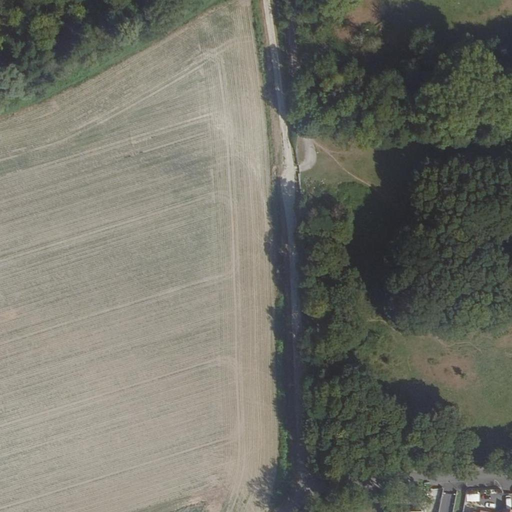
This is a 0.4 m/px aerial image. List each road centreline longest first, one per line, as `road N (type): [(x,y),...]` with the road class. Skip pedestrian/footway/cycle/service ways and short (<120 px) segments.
road 1 (track): [(265,0),(292,254),(298,486)]
road 2 (residential): [(298,486),(511,474)]
road 3 (track): [(286,172),(307,157),(283,0)]
